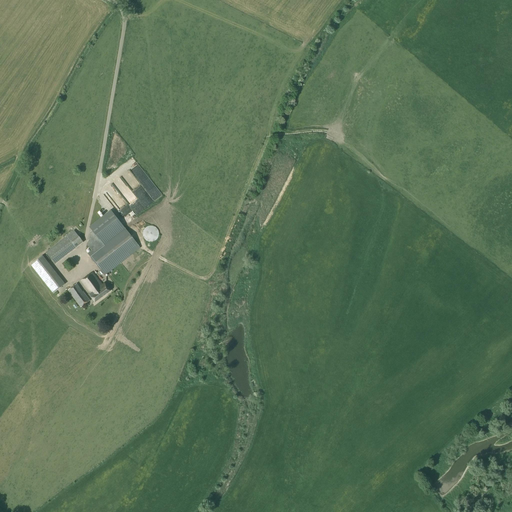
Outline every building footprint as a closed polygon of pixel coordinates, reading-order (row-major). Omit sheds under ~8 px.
[(129,206),(123,210),(131,220),(137,215),(129,206)] [(140,248),(112,212),(91,228),(102,242),(87,253),(104,276),(140,248)] [(142,234),(143,236),(143,237),(144,239),(145,240),(146,241),(147,242),(149,242),(151,242),(152,242),(154,242),(155,241),(156,240),(157,239),(158,238),(158,237),(159,235),(159,234),(159,232),(158,230),(157,229),(156,228),(155,227),(154,227),(152,226),(151,226),(150,226),(148,226),(146,227),(145,229),(144,230),(143,231),(143,232),(142,234)] [(54,265),(82,242),(73,232),(45,254),(54,265)] [(53,294),(64,285),(41,257),(30,266),(53,294)] [(81,281),(90,294),(88,294),(94,302),(110,291),(104,283),(102,285),(93,272),(81,281)] [(67,290),(80,308),(90,301),(77,283),(67,290)]
